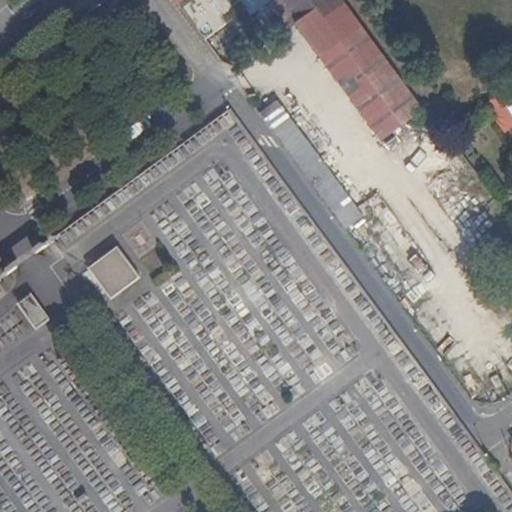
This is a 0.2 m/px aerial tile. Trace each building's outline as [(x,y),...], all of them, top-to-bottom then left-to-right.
[(173,0),(203,42),(247,10),(239,0),(173,0)] [(272,0),(239,0),(247,10),(251,16),(272,0)] [(366,25),(347,0),(289,0),(304,20),(302,21),(304,24),(387,137),(427,108),(366,25)] [(304,24),(302,21),(299,23),(329,63),(384,138),(387,137),(304,24)] [(235,67),(275,38),(266,27),(227,56),(235,67)] [(502,68),(503,64),(502,59),(499,55),(496,52),(491,51),(487,51),(483,53),(479,57),(478,61),(478,66),(479,70),(482,74),(487,76),(491,76),(496,75),(499,72),(502,68)] [(485,109),(509,135),(511,131),(511,111),(498,97),(485,109)] [(363,218),(277,103),(259,115),(345,231),(363,218)] [(90,267),(111,297),(139,277),(117,248),(90,267)] [(49,319),(31,295),(19,304),(37,329),(49,319)]
